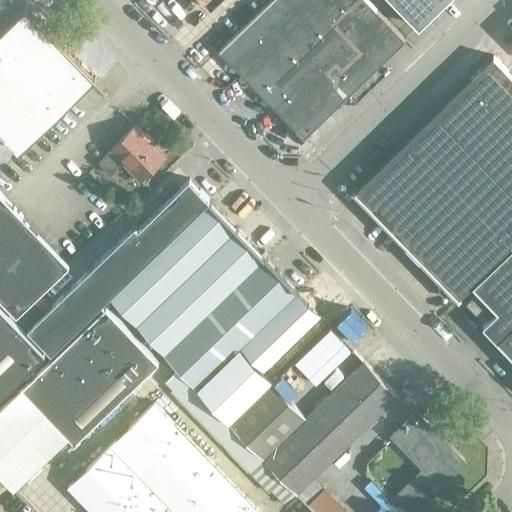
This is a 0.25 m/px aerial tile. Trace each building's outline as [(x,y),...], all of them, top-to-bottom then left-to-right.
[(0,0),(0,8),(8,0),(0,0)] [(202,0),(211,8),(219,0),(202,0)] [(271,0),(220,50),(304,137),(347,95),(332,80),(336,76),(333,72),(331,74),(325,68),(334,59),(340,65),(358,48),(334,23),(358,0),(271,0)] [(332,80),(347,95),(405,39),(367,0),(358,0),(334,23),(358,48),(340,65),(334,59),(325,68),(331,74),(333,72),(336,76),(332,80)] [(394,0),(419,25),(445,0),(394,0)] [(0,55),(5,60),(44,23),(27,5),(0,30),(0,55)] [(22,78),(62,41),(44,23),(5,60),(22,78)] [(40,96),(79,58),(62,41),(22,78),(40,96)] [(511,70),(508,71),(494,56),(355,191),(443,282),(440,286),(440,290),(444,295),(446,296),(450,297),(454,293),(459,298),(473,284),(511,246),(511,70)] [(79,58),(40,96),(57,114),(96,76),(79,58)] [(0,99),(22,78),(5,60),(0,65),(0,99)] [(0,133),(1,134),(40,96),(22,78),(0,99),(0,133)] [(57,114),(40,96),(1,134),(18,152),(57,114)] [(136,125),(111,149),(98,162),(110,174),(123,161),(141,179),(166,155),(136,125)] [(108,296),(209,200),(209,199),(189,179),(137,229),(133,226),(27,328),(49,351),(51,352),(108,296)] [(0,193),(0,299),(16,316),(69,265),(0,193)] [(108,296),(136,325),(237,228),(209,200),(108,296)] [(136,325),(164,354),(265,257),(237,228),(136,325)] [(483,325),(511,354),(511,246),(473,284),(498,310),(483,325)] [(164,354),(178,369),(197,389),(298,292),(265,257),(164,354)] [(320,315),(298,292),(197,389),(230,423),(272,383),(294,362),(283,350),(320,315)] [(483,320),(493,311),(476,293),(467,303),(483,320)] [(0,397),(46,353),(0,305),(0,397)] [(41,369),(94,426),(161,361),(108,305),(41,369)] [(325,486),(323,484),(314,477),(381,411),(398,395),(365,361),(307,416),(279,387),(278,389),(272,383),(230,423),(264,459),(297,493),(297,492),(299,494),(306,501),(307,503),(325,486)] [(94,426),(41,369),(0,408),(0,474),(13,488),(71,434),(78,441),(94,426)] [(172,389),(185,376),(178,369),(165,381),(172,389)] [(111,444),(176,511),(260,511),(154,402),(111,444)] [(409,511),(462,461),(416,414),(395,434),(427,468),(393,501),(403,511),(409,511)] [(176,511),(111,444),(68,486),(93,511),(176,511)] [(287,505),(299,494),(297,492),(297,493),(264,459),(250,473),(269,492),(272,490),(287,505)]
